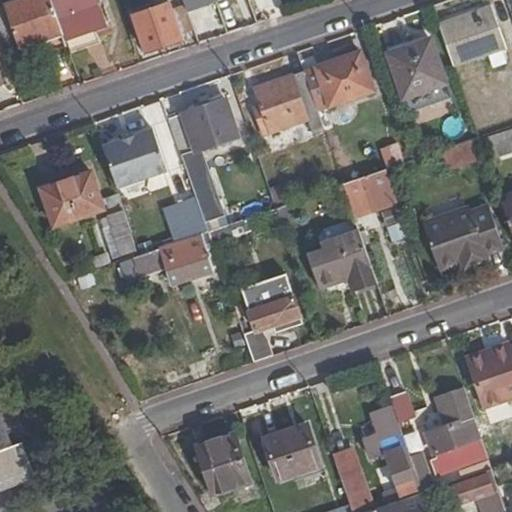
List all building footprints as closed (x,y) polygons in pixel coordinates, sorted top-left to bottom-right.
[(57,20),(49,0),(20,0),(6,5),(21,47),(61,33),(57,20)] [(167,0),(126,0),(132,15),(168,3),(167,0)] [(61,33),(63,38),(105,24),(99,6),(57,20),(61,33)] [(492,8),(439,26),(453,67),(505,48),(492,8)] [(445,83),(430,40),(388,54),(403,98),(445,83)] [(372,91),(359,53),(315,68),(328,106),(372,91)] [(318,117),(311,97),(299,101),(291,78),(255,90),(261,108),(264,116),(256,119),(262,137),(318,117)] [(224,101),(168,120),(184,166),(189,164),(188,161),(197,158),(195,151),(236,137),(224,101)] [(264,116),(261,108),(253,111),(256,119),(264,116)] [(151,130),(101,147),(115,188),(165,171),(151,130)] [(478,139),(435,154),(441,172),(484,157),(478,139)] [(392,188),(385,171),(342,186),(354,220),(399,205),(392,188)] [(52,226),(102,209),(90,174),(39,191),(52,226)] [(511,198),(500,203),(511,236),(511,198)] [(173,244),(206,232),(195,199),(162,211),(173,244)] [(397,207),(380,213),(386,228),(391,243),(407,237),(402,222),(397,207)] [(436,272),(460,264),(463,271),(487,263),(484,255),(502,249),(488,208),(470,214),(468,209),(420,226),(436,272)] [(107,214),(124,260),(127,260),(139,255),(123,209),(107,214)] [(235,223),(206,232),(211,246),(240,237),(235,223)] [(139,255),(127,260),(133,279),(166,267),(171,279),(208,266),(217,263),(211,246),(206,232),(173,244),(139,255)] [(377,286),(358,232),(320,244),(323,251),(306,257),(318,292),(350,281),(354,294),(377,286)] [(272,325),(274,332),(301,323),(284,275),(240,290),(254,332),(272,325)] [(254,332),(242,336),(252,364),(264,360),(254,332)] [(511,347),(510,348),(508,343),(468,357),(485,407),(511,397),(511,347)] [(472,435),(479,432),(463,386),(439,395),(449,423),(442,426),(440,419),(433,422),(436,430),(425,434),(434,458),(429,460),(434,474),(480,458),(472,435)] [(406,391),(390,397),(393,406),(400,424),(416,419),(406,391)] [(449,423),(439,395),(432,397),(440,419),(442,426),(449,423)] [(399,497),(423,488),(412,456),(409,449),(400,424),(393,406),(372,413),(379,434),(366,438),(372,457),(384,453),(391,475),(389,476),(392,486),(395,485),(399,497)] [(308,424),(265,439),(278,477),(322,462),(308,424)] [(209,493),(251,479),(235,434),(194,448),(209,493)] [(0,511),(0,490),(37,476),(29,462),(21,443),(7,448),(0,450),(0,511)] [(412,456),(420,454),(417,446),(409,449),(412,456)] [(351,447),(333,454),(352,511),(366,511),(373,510),(351,447)] [(423,489),(424,492),(436,488),(423,453),(420,454),(432,486),(423,489)] [(423,488),(423,489),(432,486),(420,454),(412,456),(423,488)] [(458,505),(483,496),(492,493),(486,476),(452,488),(458,505)] [(488,511),(507,511),(500,491),(492,493),(483,496),(488,511)] [(429,511),(424,499),(399,508),(397,502),(373,510),(366,511),(429,511)]
